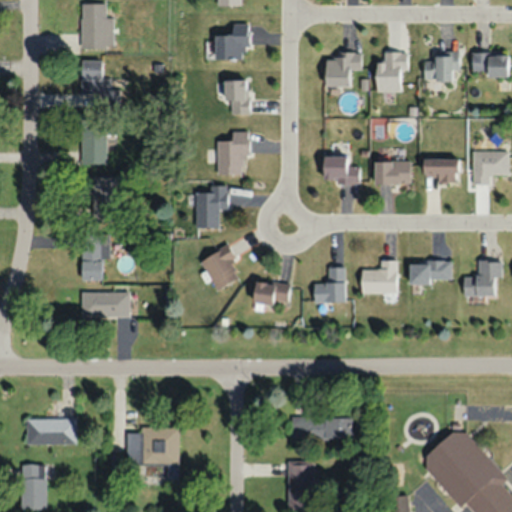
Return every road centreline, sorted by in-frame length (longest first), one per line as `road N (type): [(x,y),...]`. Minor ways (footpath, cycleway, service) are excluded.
road 1 (residential): [(0,372),(511,370)]
road 2 (residential): [(0,341),(21,268),(28,185),(28,0)]
road 3 (residential): [(511,13),(286,14)]
road 4 (residential): [(286,222),(511,222)]
road 5 (residential): [(286,0),(286,222)]
road 6 (residential): [(236,511),(238,373)]
